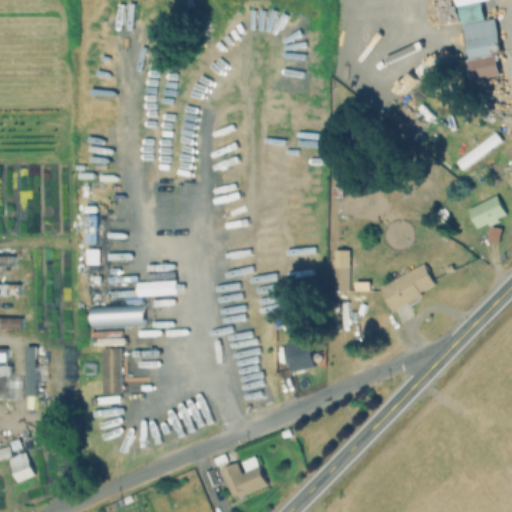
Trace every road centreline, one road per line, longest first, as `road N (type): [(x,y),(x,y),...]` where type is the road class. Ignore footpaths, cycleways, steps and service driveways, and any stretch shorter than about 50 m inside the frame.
road 1 (residential): [(53,511),(395,364),(441,359)]
road 2 (tertiary): [(288,511),(511,286)]
